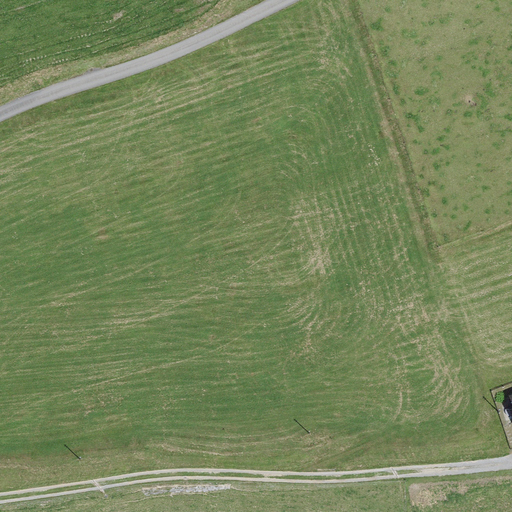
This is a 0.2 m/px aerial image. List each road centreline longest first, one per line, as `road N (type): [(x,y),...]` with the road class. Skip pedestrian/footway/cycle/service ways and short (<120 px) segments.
road 1 (track): [(511,467),(311,480),(179,475),(0,498)]
road 2 (unclassified): [(0,119),(170,56),(288,0)]
